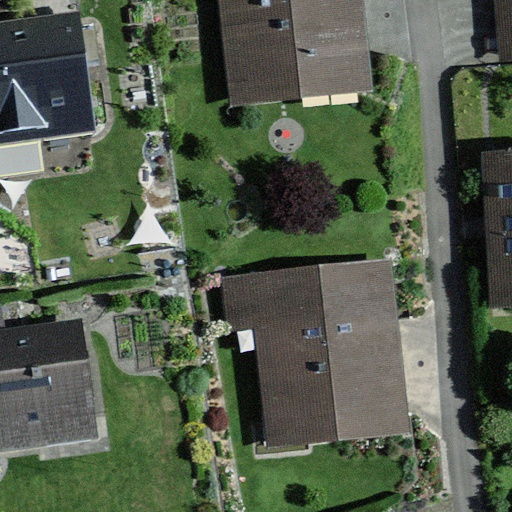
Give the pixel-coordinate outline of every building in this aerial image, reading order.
[(232,0),(240,71),(354,59),(347,0),(232,0)] [(511,21),(511,0),(500,0),(501,22),(511,21)] [(34,38),(33,31),(0,35),(0,177),(42,172),(36,132),(86,125),(74,33),(34,38)] [(511,299),(511,155),(509,155),(502,163),(495,163),(503,300),(511,299)] [(266,319),(277,415),(392,402),(377,271),(233,286),(236,322),(266,319)] [(0,442),(47,437),(45,422),(87,416),(75,331),(9,340),(10,348),(0,348),(0,442)]
